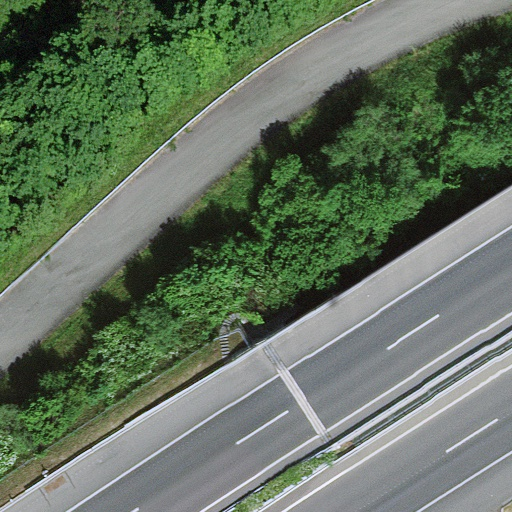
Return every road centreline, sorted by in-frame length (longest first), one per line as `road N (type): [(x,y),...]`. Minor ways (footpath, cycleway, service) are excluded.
road 1 (motorway): [(511,269),(134,511)]
road 2 (motorway): [(352,511),(511,410)]
